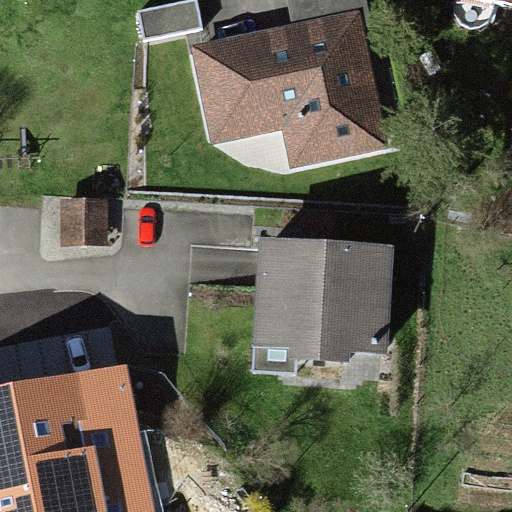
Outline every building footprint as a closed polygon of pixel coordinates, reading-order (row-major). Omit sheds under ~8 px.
[(197,0),(189,0),(139,11),(144,38),(203,26),(197,0)] [(511,0),(456,0),(455,15),(511,21),(511,0)] [(359,10),(190,46),(211,143),(282,128),(291,169),(388,148),(359,10)] [(103,201),(62,201),(62,244),(103,244),(103,201)] [(393,246),(260,238),(252,371),(298,374),(299,358),(347,361),(347,350),(386,353),(393,246)] [(153,511),(124,374),(0,399),(0,511),(153,511)]
